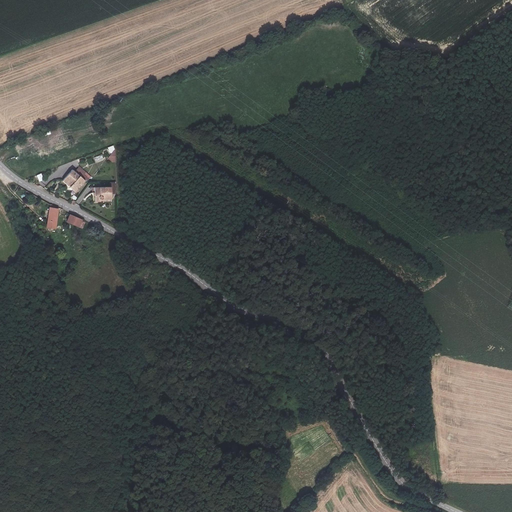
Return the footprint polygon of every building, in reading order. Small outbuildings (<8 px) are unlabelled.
[(81,171),(72,178),(77,185),(74,188),(78,194),(91,185),(81,171)] [(77,185),(72,178),(69,180),(74,188),(77,185)] [(103,206),(109,205),(108,200),(117,198),(115,188),(99,192),(103,206)] [(60,210),(52,205),(48,225),(55,227),(58,211),(60,211),(60,210)] [(69,223),(80,228),(82,222),(78,220),(72,216),(69,223)]
